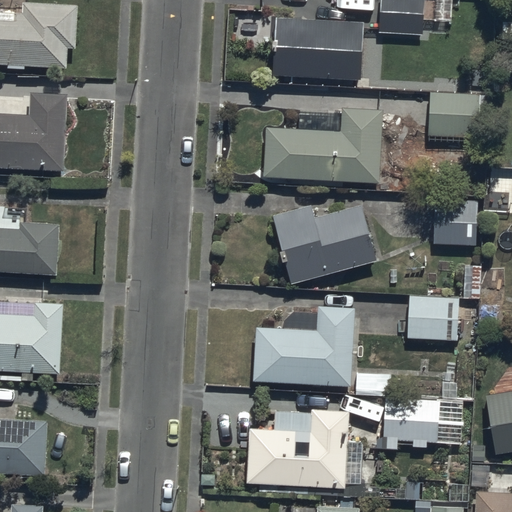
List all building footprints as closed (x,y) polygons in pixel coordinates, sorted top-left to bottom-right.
[(75,42),(76,0),(19,0),(20,6),(0,5),(0,59),(5,59),(5,63),(23,63),(23,60),(66,62),(67,42),(75,42)] [(422,0),(378,0),(377,29),(422,31),(422,0)] [(269,75),(363,80),(367,24),(273,19),(269,75)] [(0,164),(62,166),(64,89),(29,87),(28,110),(0,108),(0,164)] [(478,89),(425,87),(424,131),(477,132),(478,89)] [(265,125),(261,177),(379,185),(384,110),(342,107),(340,130),(265,125)] [(476,195),(435,193),(433,241),(475,243),(476,195)] [(311,199),(270,209),(288,278),(376,255),(361,200),(314,212),(311,199)] [(0,264),(55,267),(57,219),(18,217),(18,222),(0,220),(0,264)] [(461,292),(478,293),(479,262),(462,262),(461,292)] [(461,292),(408,291),(407,333),(456,334),(457,316),(477,317),(478,293),(461,292)] [(0,303),(0,369),(61,373),(64,306),(0,303)] [(250,382),(351,390),(357,312),(318,309),(316,333),(255,328),(250,382)] [(384,392),(390,392),(391,371),(355,370),(354,391),(384,392)] [(511,385),(484,390),(494,449),(511,445),(511,385)] [(454,396),(384,393),(382,435),(411,436),(411,443),(426,444),(426,438),(453,439),(453,415),(471,416),(472,398),(454,398),(454,396)] [(361,436),(347,436),(347,404),(309,404),(309,408),(273,408),(273,419),(260,419),(260,422),(247,422),(246,477),(258,477),(258,488),(280,489),(280,480),(346,481),(346,478),(361,478),(361,436)] [(0,473),(42,476),(46,412),(0,408),(0,473)] [(511,511),(511,493),(478,491),(476,511),(511,511)] [(461,511),(461,502),(429,500),(428,511),(461,511)] [(0,511),(44,511),(45,504),(0,501),(0,511)]
